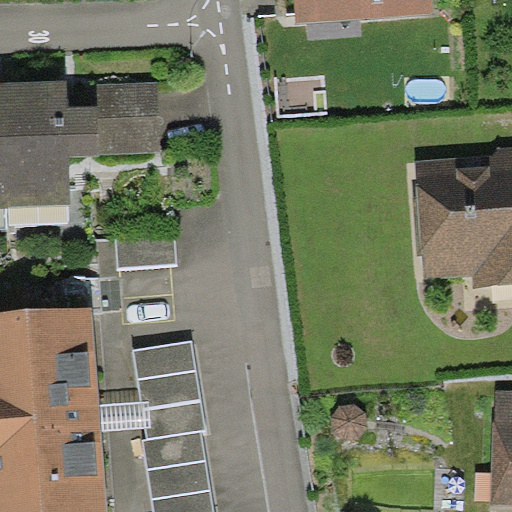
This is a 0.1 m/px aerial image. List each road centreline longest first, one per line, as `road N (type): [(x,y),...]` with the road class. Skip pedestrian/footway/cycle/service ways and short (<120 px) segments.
road 1 (residential): [(293,511),(215,22)]
road 2 (residential): [(0,30),(215,22)]
